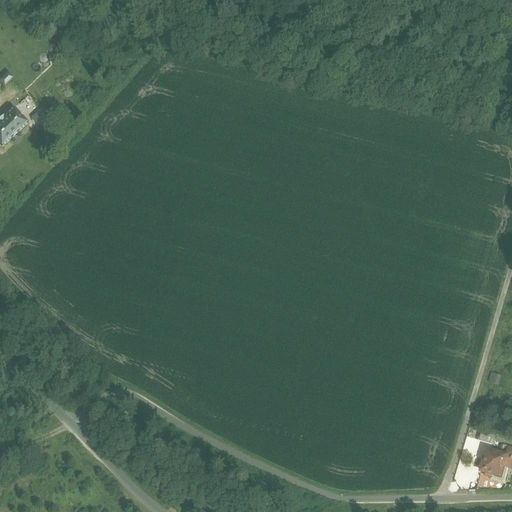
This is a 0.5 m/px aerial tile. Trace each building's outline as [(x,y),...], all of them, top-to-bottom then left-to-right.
[(8,72),(0,79),(0,81),(5,86),(13,78),(8,72)] [(30,108),(34,101),(27,96),(22,104),(30,108)] [(0,147),(1,149),(28,124),(14,109),(4,119),(3,117),(0,120),(0,147)] [(42,110),(33,119),(42,128),(51,119),(42,110)] [(495,385),(498,375),(491,373),(488,382),(495,385)] [(511,454),(511,449),(483,444),(477,474),(507,479),(511,454)]
